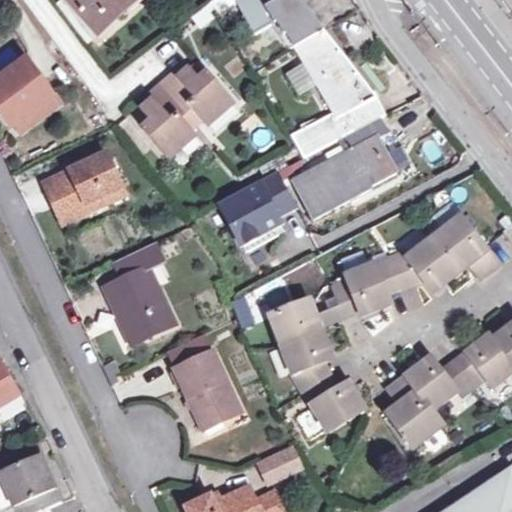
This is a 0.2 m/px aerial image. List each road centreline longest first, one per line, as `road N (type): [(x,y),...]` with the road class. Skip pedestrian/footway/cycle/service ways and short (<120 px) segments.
road 1 (residential): [(0,188),(150,511)]
road 2 (residential): [(0,294),(101,511)]
road 3 (residential): [(377,0),(511,176)]
road 4 (secondary): [(430,0),(511,103)]
